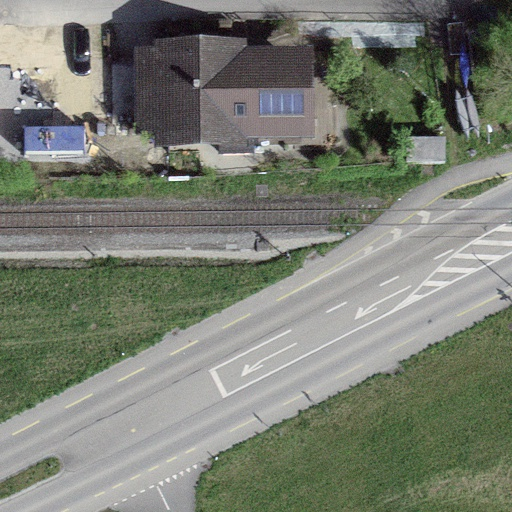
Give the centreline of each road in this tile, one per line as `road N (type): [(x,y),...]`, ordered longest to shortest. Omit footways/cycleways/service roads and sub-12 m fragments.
road 1 (primary): [(0,492),(511,238)]
road 2 (motorway): [(511,393),(0,415)]
